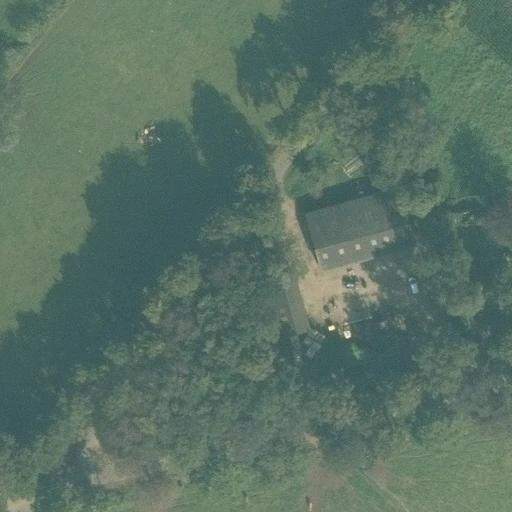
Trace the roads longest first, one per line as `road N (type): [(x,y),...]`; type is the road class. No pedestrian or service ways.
road 1 (unclassified): [(81,487),(84,420),(96,387),(415,0)]
road 2 (unclassified): [(81,487),(511,386)]
